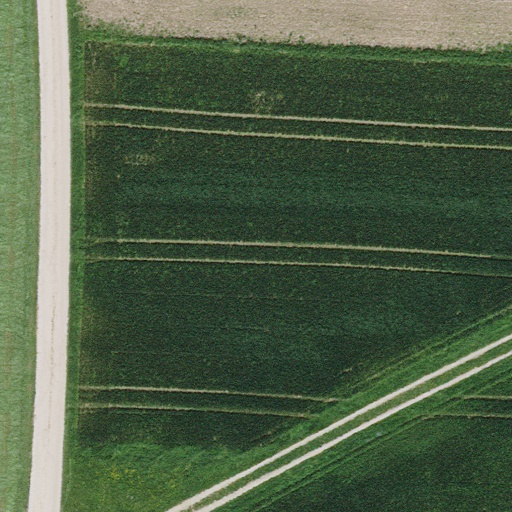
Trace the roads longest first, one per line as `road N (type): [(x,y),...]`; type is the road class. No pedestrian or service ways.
road 1 (track): [(49,0),(38,511)]
road 2 (track): [(196,511),(511,344)]
